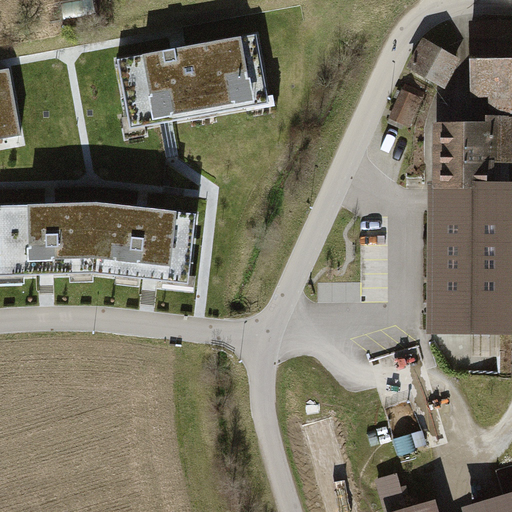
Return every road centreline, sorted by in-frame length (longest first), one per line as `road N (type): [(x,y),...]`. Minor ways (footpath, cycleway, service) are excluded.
road 1 (residential): [(483,0),(424,12),(400,42),(265,340)]
road 2 (track): [(464,511),(474,473),(452,380),(414,349),(347,336),(265,340)]
road 3 (residential): [(0,324),(64,321),(265,340)]
road 4 (residential): [(265,340),(265,422),(289,511)]
